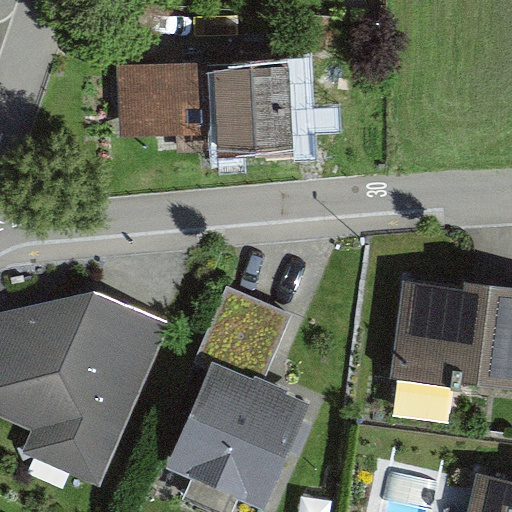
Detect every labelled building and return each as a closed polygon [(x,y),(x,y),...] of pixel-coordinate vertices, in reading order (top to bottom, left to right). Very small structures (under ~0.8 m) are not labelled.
[(297,56),(124,66),(128,130),(213,125),(214,147),(302,142),(297,56)] [(472,291),(411,283),(395,404),(451,412),(454,387),(462,388),(464,378),(511,384),(511,287),(473,282),(472,291)] [(298,320),(233,294),(165,464),(274,508),(317,402),(272,384),(298,320)] [(107,487),(175,327),(100,295),(0,312),(0,412),(44,431),(34,456),(107,487)] [(511,511),(511,478),(483,473),(475,511),(511,511)]
